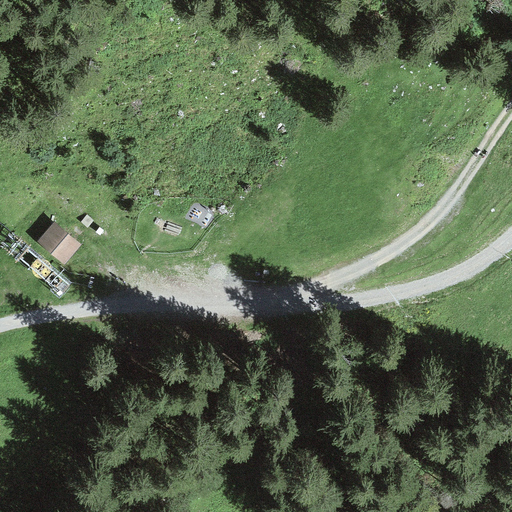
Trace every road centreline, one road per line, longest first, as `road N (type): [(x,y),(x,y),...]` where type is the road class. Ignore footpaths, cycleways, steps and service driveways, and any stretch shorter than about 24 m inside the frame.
road 1 (track): [(288,306),(420,230),(511,110)]
road 2 (track): [(0,325),(105,307),(288,306)]
road 3 (track): [(511,238),(436,285),(350,305),(288,306)]
